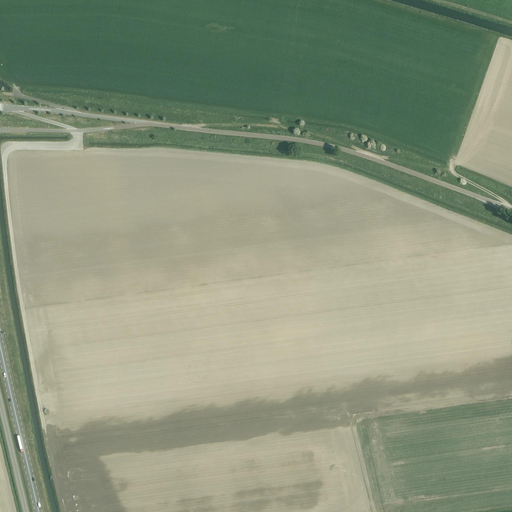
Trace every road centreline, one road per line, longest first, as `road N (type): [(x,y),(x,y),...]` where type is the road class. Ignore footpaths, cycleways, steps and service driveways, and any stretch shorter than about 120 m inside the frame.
road 1 (unclassified): [(511,209),(334,147),(0,107)]
road 2 (track): [(63,511),(30,357),(3,155),(9,146),(70,145),(77,137),(11,108)]
road 3 (track): [(371,511),(352,425),(358,414),(511,397)]
road 4 (track): [(365,156),(300,129),(182,128)]
road 5 (primary): [(38,511),(0,344)]
